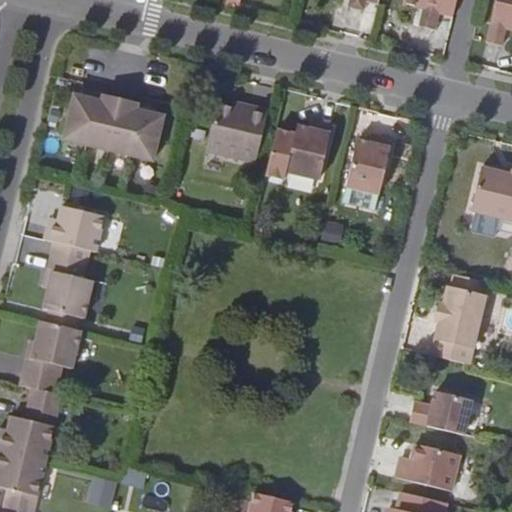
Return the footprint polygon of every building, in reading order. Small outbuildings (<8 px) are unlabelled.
[(351,0),(349,9),(364,12),(367,0),(351,0)] [(424,8),(421,26),(438,31),(445,0),(406,0),(405,3),(424,8)] [(511,30),(511,0),(499,0),(488,43),(504,47),(509,30),(511,30)] [(105,95),(103,104),(138,113),(140,104),(105,95)] [(138,113),(103,104),(75,97),(65,142),(83,146),(89,148),(106,151),(113,153),(128,156),(135,158),(154,163),(164,119),(138,113)] [(237,106),(236,115),(250,118),(252,110),(237,106)] [(266,113),(252,110),(250,118),(236,115),(214,111),(205,156),(254,167),(266,113)] [(311,125),(309,132),(319,135),(321,128),(311,125)] [(332,131),(321,128),(319,135),(309,132),(296,130),(285,177),(319,186),(332,131)] [(370,139),(367,148),(377,149),(379,141),(370,139)] [(392,144),(379,141),(377,149),(367,148),(355,145),(343,191),(378,200),(392,144)] [(511,178),(482,171),(474,211),(511,219),(511,178)] [(373,217),(378,200),(343,191),(338,208),(373,217)] [(62,210),(59,224),(57,232),(48,230),(45,243),(54,246),(92,255),(97,256),(105,221),(62,210)] [(50,222),(48,230),(57,232),(59,224),(50,222)] [(92,255),(54,246),(49,260),(87,269),(92,255)] [(84,282),(87,269),(49,260),(46,273),(54,275),(49,293),(44,313),(48,314),(78,321),(83,322),(85,315),(91,291),(93,285),(84,282)] [(54,275),(46,273),(42,291),(49,293),(54,275)] [(488,281),(459,274),(456,286),(485,293),(488,281)] [(443,321),(436,355),(474,363),(490,294),(485,293),(456,286),(452,285),(447,303),(443,302),(438,320),(443,321)] [(46,322),(44,327),(76,334),(77,329),(78,321),(48,314),(46,322)] [(40,326),(35,347),(31,365),(26,363),(22,378),(58,387),(63,371),(70,373),(72,367),(78,341),(79,335),(76,334),(44,327),(40,326)] [(31,365),(35,347),(29,346),(26,363),(31,365)] [(58,387),(22,378),(19,388),(32,392),(55,397),(58,387)] [(32,392),(28,408),(58,415),(62,399),(55,397),(32,392)] [(417,410),(414,421),(467,434),(473,401),(438,394),(436,406),(434,414),(417,410)] [(419,401),(417,410),(434,414),(436,406),(419,401)] [(0,453),(46,464),(58,415),(28,408),(24,423),(11,421),(7,433),(5,442),(0,440),(0,453)] [(417,447),(415,460),(414,467),(402,465),(398,480),(454,492),(462,457),(417,447)] [(3,508),(19,511),(34,511),(46,464),(0,453),(0,490),(8,492),(3,508)] [(403,459),(402,465),(414,467),(415,460),(403,459)] [(87,502),(112,508),(119,482),(94,476),(87,502)] [(293,511),(296,503),(256,494),(251,511),(293,511)]
